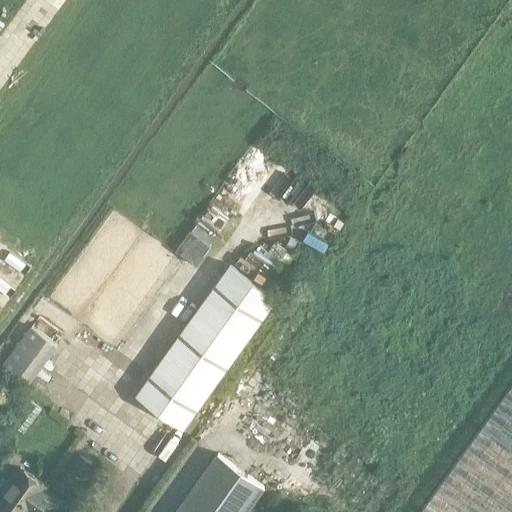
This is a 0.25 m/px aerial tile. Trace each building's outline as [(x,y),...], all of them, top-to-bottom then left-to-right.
[(197,260),(216,236),(208,230),(195,246),(186,239),(180,246),(197,260)] [(183,428),(277,298),(230,263),(135,394),(183,428)] [(31,326),(3,364),(30,383),(57,346),(31,326)] [(511,511),(511,382),(414,507),(421,511),(511,511)] [(217,452),(174,511),(247,511),(265,487),(217,452)] [(48,485),(22,468),(0,498),(0,505),(9,511),(23,511),(28,506),(36,511),(51,511),(61,498),(47,488),(48,485)]
